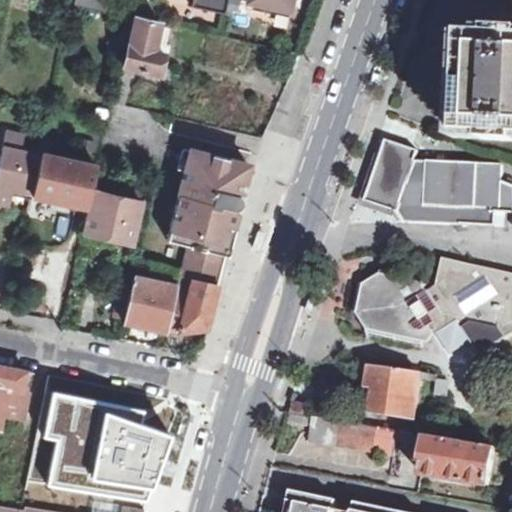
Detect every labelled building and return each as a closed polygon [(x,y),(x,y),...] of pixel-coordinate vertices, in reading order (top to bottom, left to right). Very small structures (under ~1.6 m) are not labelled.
[(80,0),(80,2),(104,8),(105,0),(80,0)] [(193,0),(192,6),(227,15),(229,0),(193,0)] [(248,0),(248,2),(290,10),(292,0),(248,0)] [(134,69),(160,74),(166,53),(157,51),(162,24),(135,16),(124,66),(134,69)] [(487,133),(487,140),(511,140),(511,28),(504,28),(503,34),(466,32),(462,132),(487,133)] [(112,103),(125,106),(134,69),(124,66),(121,66),(112,103)] [(20,84),(17,97),(34,101),(37,88),(20,84)] [(32,191),(41,154),(22,150),(25,134),(6,130),(0,159),(0,201),(10,203),(13,193),(14,187),(32,191)] [(107,136),(104,146),(119,150),(122,140),(107,136)] [(368,201),(399,211),(406,222),(442,223),(497,226),(498,211),(511,212),(511,186),(502,185),(503,165),(417,160),(420,150),(390,139),(368,201)] [(229,254),(231,246),(232,243),(234,235),(236,229),(236,226),(238,216),(240,212),(232,211),(233,209),(238,208),(242,203),(242,198),(236,195),(237,191),(242,193),(249,165),(236,161),(214,155),(191,149),(188,165),(179,199),(171,230),(169,242),(190,247),(183,276),(212,283),(218,284),(220,280),(226,254),(229,254)] [(88,206),(95,181),(98,165),(42,153),(32,194),(88,206)] [(31,197),(32,191),(14,187),(13,193),(31,197)] [(96,191),(90,211),(85,233),(132,243),(137,222),(142,202),(96,191)] [(258,228),(251,253),(261,256),(267,230),(258,228)] [(511,275),(437,258),(431,286),(426,289),(421,283),(423,276),(382,267),(381,273),(378,286),(365,284),(362,283),(350,328),(425,345),(425,341),(428,342),(432,340),(433,337),(442,331),(447,339),(452,348),(470,337),(480,353),(511,333),(511,275)] [(218,284),(212,283),(183,276),(178,275),(177,284),(167,331),(180,330),(206,327),(207,328),(212,308),(214,303),(218,287),(218,284)] [(124,321),(167,331),(177,284),(151,279),(134,276),(124,321)] [(325,290),(316,288),(310,308),(319,310),(325,290)] [(15,397),(17,389),(23,390),(27,370),(0,364),(0,426),(0,427),(2,415),(26,420),(30,400),(15,397)] [(416,417),(420,393),(421,381),(423,373),(374,365),(370,386),(377,386),(374,411),(416,417)] [(421,381),(437,382),(437,381),(438,375),(423,373),(421,381)] [(23,390),(17,389),(15,397),(30,400),(31,392),(23,390)] [(142,409),(46,389),(29,480),(146,498),(169,432),(140,422),(142,409)] [(294,412),(291,423),(314,426),(315,416),(294,412)] [(314,426),(311,442),(333,445),(397,456),(401,430),(358,423),(350,422),(315,416),(314,426)] [(423,473),(488,487),(496,446),(430,435),(423,473)] [(291,499),(337,509),(339,499),(293,489),(291,499)] [(291,499),(288,511),(351,511),(337,509),(291,499)] [(407,511),(357,502),(355,511),(407,511)]
